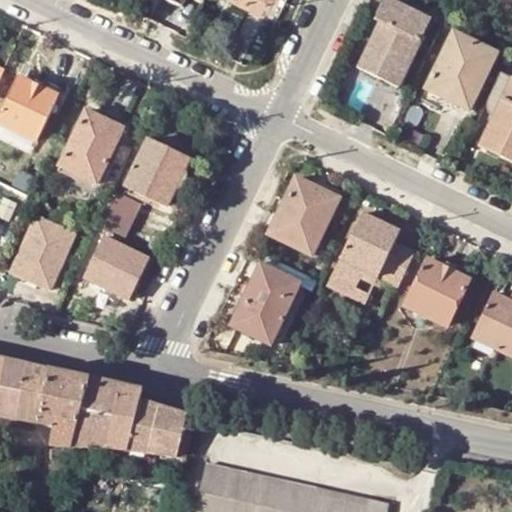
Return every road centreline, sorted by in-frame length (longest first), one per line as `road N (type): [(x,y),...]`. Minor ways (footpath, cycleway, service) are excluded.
road 1 (secondary): [(155,368),(511,444)]
road 2 (residential): [(155,368),(276,117)]
road 3 (residential): [(31,0),(276,117)]
road 4 (residential): [(276,117),(511,229)]
road 5 (secondary): [(0,337),(155,368)]
road 6 (residential): [(276,117),(331,0)]
